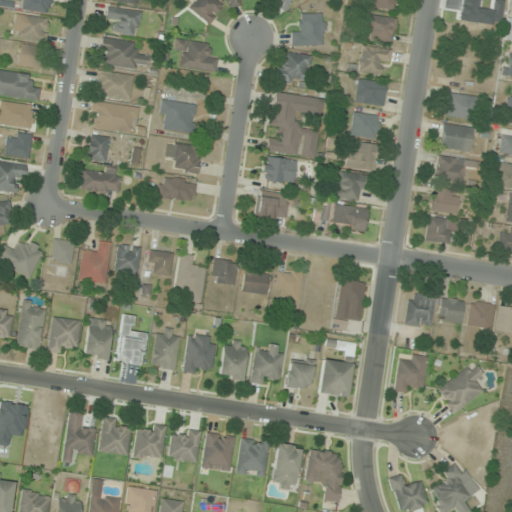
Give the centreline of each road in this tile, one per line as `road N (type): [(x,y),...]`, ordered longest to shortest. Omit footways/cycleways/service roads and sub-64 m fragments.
road 1 (residential): [(371,511),(360,428),(429,0)]
road 2 (residential): [(49,205),(511,277)]
road 3 (residential): [(409,436),(0,373)]
road 4 (residential): [(76,0),(49,205)]
road 5 (residential): [(224,235),(249,40)]
